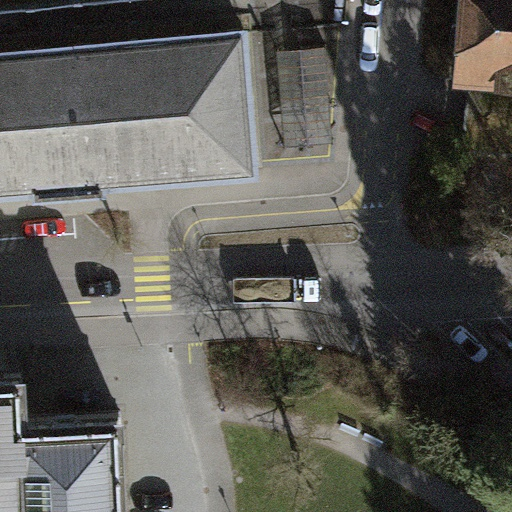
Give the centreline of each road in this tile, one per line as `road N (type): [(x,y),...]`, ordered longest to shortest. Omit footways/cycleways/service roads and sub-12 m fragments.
road 1 (primary): [(0,297),(387,277)]
road 2 (residential): [(397,0),(381,209),(387,277)]
road 3 (primary): [(387,277),(511,268)]
